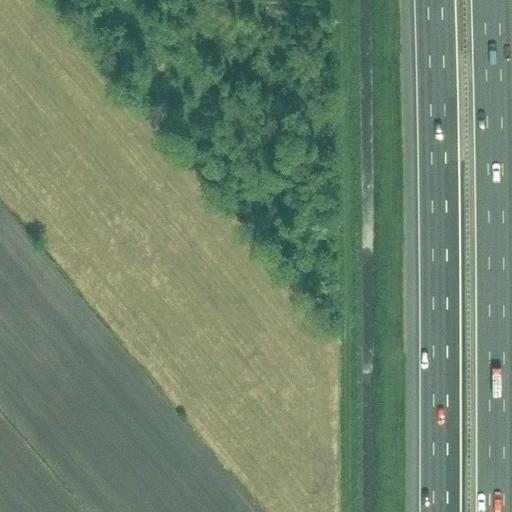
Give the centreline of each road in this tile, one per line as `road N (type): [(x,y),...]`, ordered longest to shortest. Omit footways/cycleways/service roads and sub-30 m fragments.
road 1 (motorway): [(434,0),(440,511)]
road 2 (motorway): [(495,511),(491,0)]
